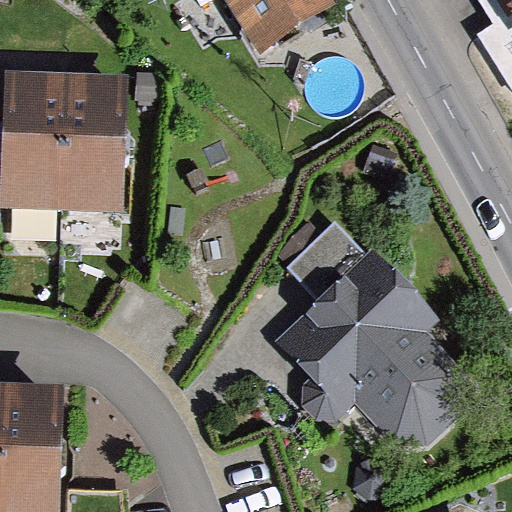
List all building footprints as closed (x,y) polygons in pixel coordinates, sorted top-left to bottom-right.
[(299,0),(187,0),(191,6),(202,0),(206,0),(246,71),(317,31),(299,0)] [(511,0),(471,0),(511,62),(511,0)] [(128,87),(7,83),(2,219),(123,224),(128,87)] [(428,342),(365,272),(258,368),(321,437),(343,418),(380,459),(417,469),(450,442),(447,409),(405,363),(428,342)] [(62,511),(66,400),(0,398),(0,511),(62,511)]
